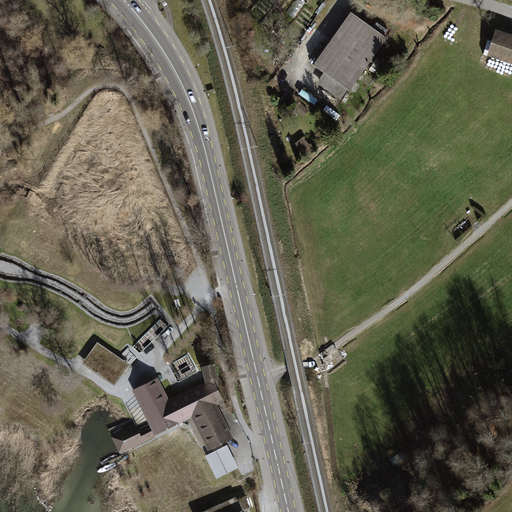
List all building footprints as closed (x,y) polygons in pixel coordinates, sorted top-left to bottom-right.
[(351,15),(316,61),(356,88),(389,40),(351,15)] [(491,56),(511,63),(511,37),(499,33),(491,56)] [(293,98),(283,91),(273,107),(283,113),(293,98)] [(302,136),(291,145),(299,155),(310,146),(302,136)] [(128,365),(100,347),(87,368),(115,386),(128,365)] [(191,358),(175,366),(181,380),(198,373),(191,358)] [(159,379),(135,390),(156,436),(190,420),(206,455),(234,442),(217,405),(229,399),(212,364),(201,370),(207,382),(169,399),(159,379)] [(136,424),(116,435),(126,455),(147,443),(136,424)] [(224,464),(234,459),(228,446),(218,450),(224,464)] [(245,511),(240,499),(210,511),(245,511)]
